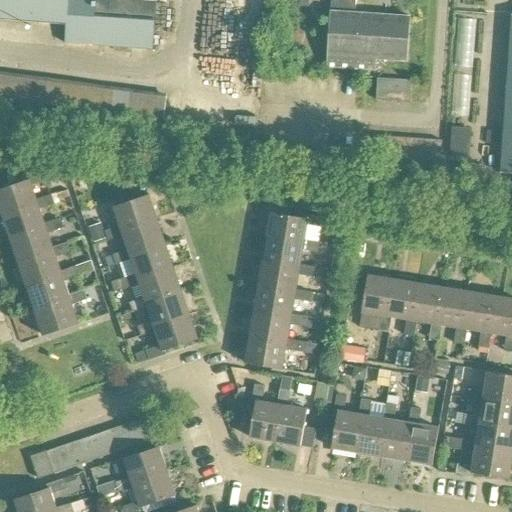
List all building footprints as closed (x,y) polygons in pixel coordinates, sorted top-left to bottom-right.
[(0,0),(0,20),(67,25),(65,44),(94,46),(96,0),(0,0)] [(96,0),(94,46),(153,50),(156,0),(96,0)] [(364,0),(331,0),(327,67),(376,70),(377,60),(408,62),(411,17),(356,13),(357,0),(364,0)] [(511,172),(511,16),(503,134),(501,172),(511,172)] [(388,100),(389,78),(378,77),(376,99),(388,100)] [(399,101),(400,79),(389,78),(388,100),(399,101)] [(400,79),(399,101),(411,102),(412,80),(400,79)] [(384,158),(386,136),(374,135),(373,157),(384,158)] [(395,159),(397,137),(386,136),(384,158),(395,159)] [(407,159),(408,138),(397,137),(395,159),(407,159)] [(418,160),(420,138),(408,138),(407,159),(418,160)] [(430,161),(431,139),(420,138),(418,160),(430,161)] [(431,139),(430,161),(441,162),(442,140),(431,139)] [(39,203),(38,200),(33,184),(47,179),(44,171),(28,176),(29,180),(0,190),(0,206),(3,216),(39,203)] [(47,228),(46,223),(41,209),(55,204),(52,195),(38,200),(39,203),(3,216),(12,240),(47,228)] [(122,230),(158,218),(150,195),(115,206),(121,226),(107,231),(110,241),(124,236),(122,230)] [(306,242),(306,239),(309,224),(336,229),(338,219),(309,214),(308,217),(273,211),(269,236),(306,242)] [(55,252),(54,247),(49,233),(63,228),(60,218),(46,223),(47,228),(12,240),(20,264),(55,252)] [(130,255),(166,243),(158,218),(122,230),(124,236),(129,250),(114,255),(118,265),(132,260),(130,255)] [(106,239),(101,224),(89,228),(94,243),(106,239)] [(321,242),(306,239),(306,242),(269,236),(264,262),(301,268),(302,264),(305,249),(319,251),(321,242)] [(63,275),(62,271),(57,257),(71,252),(68,243),(54,247),(55,252),(20,264),(28,287),(63,275)] [(138,279),(174,266),(166,243),(130,255),(132,260),(137,275),(113,283),(116,292),(140,284),(138,279)] [(77,266),(81,276),(96,271),(92,261),(77,266)] [(316,267),(302,264),(301,268),(264,262),(260,287),(295,293),(296,290),(299,275),(314,277),(316,267)] [(71,299),(70,295),(65,281),(79,276),(76,266),(62,271),(63,275),(28,287),(36,311),(71,299)] [(145,302),(182,289),(174,266),(138,279),(140,284),(145,299),(131,303),(134,312),(147,307),(145,302)] [(388,315),(394,279),(369,275),(363,312),(383,315),(381,331),(391,332),(393,317),(388,315)] [(413,320),(419,283),(417,283),(415,278),(399,275),(396,279),(394,279),(388,315),(393,317),(408,319),(406,334),(416,336),(418,321),(413,320)] [(438,324),(444,287),(419,283),(413,320),(418,321),(433,323),(431,338),(440,340),(443,324),(438,324)] [(312,292),(296,290),(295,293),(260,287),(255,312),(291,318),(292,314),(294,300),(310,302),(312,292)] [(463,328),(469,291),(444,287),(438,324),(443,324),(458,327),(455,342),(465,344),(468,328),(463,328)] [(155,331),(154,326),(190,313),(182,289),(145,302),(147,307),(152,322),(139,327),(139,328),(127,331),(130,340),(155,331)] [(71,299),(36,311),(44,336),(79,324),(73,305),(88,300),(84,290),(70,295),(71,299)] [(488,332),(493,295),(469,291),(463,328),(468,328),(483,331),(480,346),(490,348),(493,332),(488,332)] [(488,332),(493,332),(508,335),(505,350),(511,350),(511,298),(493,295),(488,332)] [(326,320),(292,314),(291,318),(255,312),(251,337),(287,343),(288,340),(290,324),(324,330),(326,320)] [(141,362),(150,359),(167,354),(166,350),(199,340),(190,313),(154,326),(155,331),(160,345),(146,350),(147,351),(138,354),(141,362)] [(321,345),(288,340),(287,343),(251,337),(246,363),(282,369),(286,349),(319,354),(321,345)] [(366,349),(342,345),(339,360),(363,364),(366,349)] [(413,354),(400,352),(398,365),(411,368),(413,354)] [(451,362),(437,359),(435,371),(449,374),(451,362)] [(364,382),(367,369),(354,367),(352,380),(364,382)] [(460,367),(458,379),(465,380),(467,368),(460,367)] [(379,385),(391,387),(394,372),(382,370),(379,385)] [(485,396),(511,400),(511,375),(489,372),(486,391),(470,388),(468,399),(484,401),(485,396)] [(281,389),(279,404),(283,405),(276,442),(301,446),(308,409),(289,406),(291,391),(294,378),(284,376),(281,389)] [(432,379),(421,377),(419,393),(430,394),(432,379)] [(283,405),(279,404),(263,401),(266,386),(257,384),(254,401),(257,402),(251,437),(276,442),(283,405)] [(364,414),(361,413),(345,410),(348,396),(339,395),(335,411),(338,412),(332,447),(358,452),(364,414)] [(511,426),(511,400),(485,396),(484,401),(482,416),(466,414),(464,423),(480,426),(481,422),(511,426)] [(414,423),(410,422),(395,419),(398,398),(389,397),(387,406),(385,417),(389,418),(383,456),(407,460),(414,423)] [(389,418),(385,417),(387,406),(372,403),(373,400),(363,399),(361,413),(364,414),(358,452),(383,456),(389,418)] [(414,423),(407,460),(433,464),(439,427),(419,424),(422,409),(412,407),(410,422),(414,423)] [(131,422),(138,444),(149,440),(141,419),(131,422)] [(128,448),(138,444),(131,422),(120,426),(128,448)] [(511,452),(511,426),(481,422),(480,426),(478,441),(448,436),(446,446),(477,451),(477,447),(511,452)] [(117,451),(128,448),(120,426),(110,430),(117,451)] [(318,429),(306,427),(303,447),(315,449),(318,429)] [(107,455),(117,451),(110,430),(99,433),(107,455)] [(96,458),(107,455),(99,433),(89,437),(96,458)] [(86,462),(96,458),(89,437),(78,440),(86,462)] [(75,466),(86,462),(78,440),(68,444),(75,466)] [(65,469),(75,466),(68,444),(57,447),(65,469)] [(133,482),(168,470),(160,446),(125,458),(132,477),(116,482),(120,491),(135,486),(133,482)] [(54,473),(65,469),(57,447),(47,451),(54,473)] [(509,477),(511,460),(511,452),(477,447),(477,451),(474,465),(458,463),(456,473),(473,475),(474,472),(509,477)] [(54,473),(47,451),(47,450),(31,455),(39,478),(54,473)] [(133,482),(135,486),(140,500),(124,505),(126,511),(135,511),(144,509),(144,506),(177,495),(168,470),(133,482)] [(57,511),(59,511),(58,507),(53,492),(67,488),(64,479),(48,484),(49,487),(15,498),(19,511),(57,511)] [(73,511),(75,511),(72,503),(58,507),(59,511),(57,511),(73,511)]
